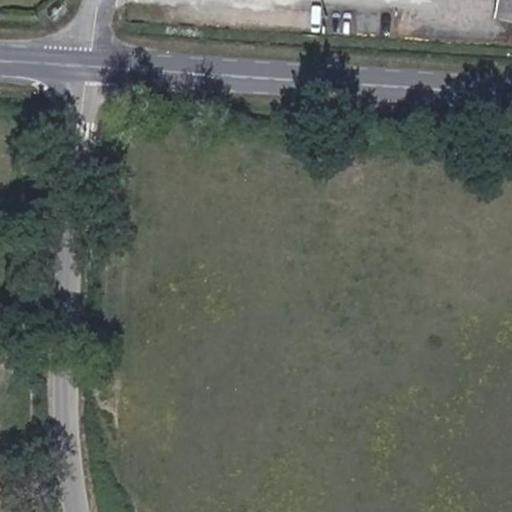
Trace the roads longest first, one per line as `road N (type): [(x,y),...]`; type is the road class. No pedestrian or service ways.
road 1 (residential): [(95,67),(72,290),(69,399),(80,511)]
road 2 (secondary): [(511,94),(95,67)]
